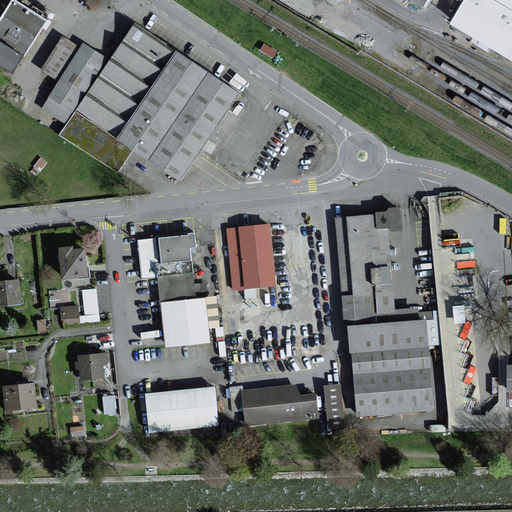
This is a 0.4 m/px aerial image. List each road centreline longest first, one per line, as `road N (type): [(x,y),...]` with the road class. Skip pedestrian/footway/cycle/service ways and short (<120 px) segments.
road 1 (residential): [(347,168),(313,185),(107,208)]
road 2 (residential): [(352,140),(153,0)]
road 3 (residential): [(107,208),(124,406)]
road 4 (unclassified): [(511,206),(446,172),(380,159)]
